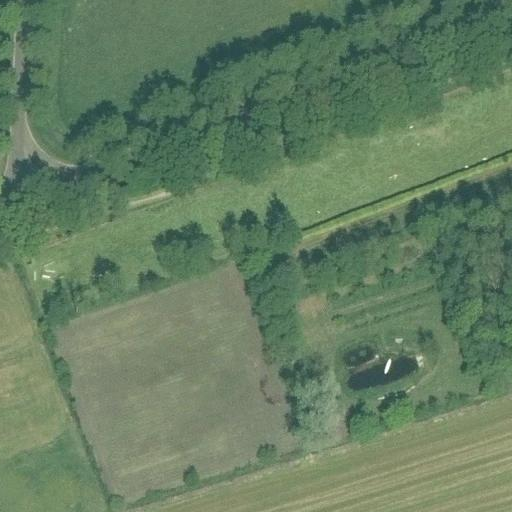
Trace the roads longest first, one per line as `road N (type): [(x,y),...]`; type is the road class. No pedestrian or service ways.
road 1 (tertiary): [(26,200),(511,7)]
road 2 (unclassified): [(26,200),(14,154),(22,0)]
